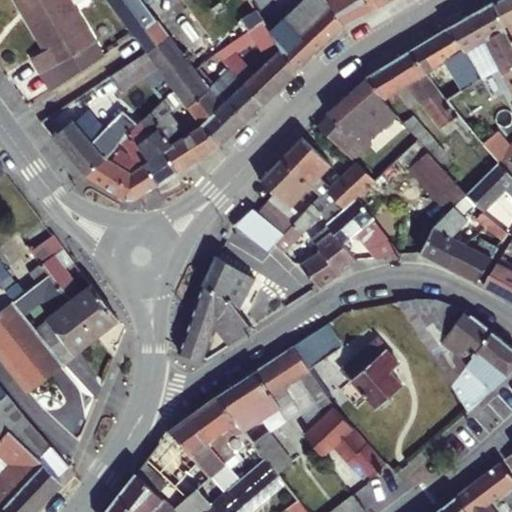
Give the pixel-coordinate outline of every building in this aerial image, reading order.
[(84,0),(17,0),(45,47),(33,55),(51,87),(104,56),(102,53),(74,6),(84,0)] [(155,19),(140,0),(108,0),(133,33),(133,34),(155,19)] [(228,0),(246,28),(262,19),(250,0),(228,0)] [(295,72),(344,26),(327,0),(301,0),(269,31),(295,72)] [(327,0),(344,26),(375,10),(368,0),(327,0)] [(368,0),(375,10),(391,0),(368,0)] [(511,0),(497,0),(493,3),(511,41),(511,0)] [(511,41),(493,3),(464,20),(479,46),(486,42),(500,69),(511,94),(511,41)] [(168,35),(155,19),(133,34),(147,52),(168,35)] [(295,72),(269,31),(262,19),(246,28),(247,32),(266,61),(243,83),(261,105),(295,72)] [(479,46),(464,20),(448,30),(466,53),(484,79),(500,69),(486,42),(479,46)] [(448,30),(409,53),(427,75),(445,63),(463,92),(484,79),(466,53),(448,30)] [(239,126),(221,104),(200,77),(168,35),(147,52),(174,90),(184,102),(195,117),(200,124),(218,144),(239,126)] [(166,97),(174,90),(147,52),(109,77),(121,93),(150,73),(166,97)] [(409,53),(365,79),(385,101),(398,93),(411,109),(420,102),(447,134),(455,127),(468,143),(477,137),(448,100),(427,75),(409,53)] [(463,92),(445,63),(427,75),(448,100),(463,92)] [(221,104),(239,126),(261,105),(243,83),(230,68),(213,85),(226,100),(221,104)] [(397,115),(385,101),(365,79),(327,113),(331,116),(318,128),(348,156),(397,115)] [(184,102),(174,90),(166,97),(141,121),(177,171),(218,144),(200,124),(187,134),(181,126),(170,111),(184,102)] [(85,174),(120,141),(131,131),(118,117),(102,131),(85,113),(75,122),(71,121),(54,136),(85,174)] [(419,140),(429,151),(440,164),(449,157),(414,115),(404,123),(419,140)] [(200,124),(195,117),(181,126),(187,134),(200,124)] [(157,185),(177,171),(141,121),(131,131),(120,141),(157,185)] [(484,146),(499,163),(502,166),(510,159),(511,156),(511,151),(498,135),(484,146)] [(322,214),(330,222),(358,199),(376,182),(355,162),(330,186),(321,178),(333,167),(302,137),(281,159),(312,188),(321,196),(315,203),(322,214)] [(417,161),(429,151),(419,140),(408,151),(417,161)] [(136,199),(157,185),(120,141),(85,174),(125,200),(136,199)] [(440,164),(429,151),(417,161),(408,170),(436,201),(456,182),(440,164)] [(276,193),(257,212),(282,235),(300,218),(291,208),(312,188),(281,159),(262,178),(276,193)] [(511,160),(510,159),(502,166),(511,175),(511,160)] [(407,172),(397,162),(381,178),(390,188),(407,172)] [(511,175),(502,166),(499,163),(467,195),(478,206),(483,210),(485,212),(507,191),(511,196),(511,175)] [(447,214),(467,195),(456,182),(436,201),(447,214)] [(478,206),(467,195),(447,214),(434,227),(422,253),(455,271),(469,245),(454,236),(469,221),(464,215),(472,206),(475,209),(478,206)] [(329,225),(345,245),(357,236),(376,259),(402,255),(358,199),(330,222),(328,223),(329,225)] [(322,214),(315,203),(300,218),(282,235),(275,243),(285,253),(322,214)] [(282,235),(257,212),(252,208),(234,228),(264,254),(275,243),(282,235)] [(485,212),(483,210),(477,221),(484,226),(490,217),(485,212)] [(507,233),(490,217),(484,226),(502,241),(507,233)] [(345,245),(329,225),(316,236),(320,241),(316,244),(320,250),(302,265),(318,289),(339,275),(357,261),(345,245)] [(472,247),(469,245),(455,271),(478,283),(498,249),(481,239),(476,249),(472,247)] [(264,268),(226,246),(218,257),(257,279),(264,268)] [(0,282),(14,300),(50,274),(97,335),(117,319),(90,283),(81,288),(54,254),(15,281),(0,261),(0,282)] [(216,256),(203,286),(226,299),(238,313),(257,279),(218,257),(216,256)] [(511,272),(497,265),(482,289),(511,304),(511,272)] [(63,362),(97,335),(50,274),(14,300),(24,312),(42,299),(47,299),(54,308),(52,312),(47,315),(51,321),(38,330),(63,362)] [(226,299),(203,286),(180,353),(204,362),(254,330),(238,313),(226,299)] [(400,303),(453,384),(493,331),(466,311),(443,342),(450,348),(444,353),(414,309),(425,306),(423,313),(432,319),(429,323),(442,332),(459,308),(434,299),(400,303)] [(63,362),(38,330),(24,312),(14,300),(0,312),(0,344),(1,346),(0,347),(0,355),(28,388),(63,362)] [(511,346),(493,331),(453,384),(470,411),(511,372),(511,346)] [(332,354),(318,332),(312,335),(327,358),(332,354)] [(312,335),(294,347),(309,369),(327,358),(312,335)] [(400,364),(377,338),(341,369),(375,409),(378,406),(381,410),(393,400),(390,397),(403,385),(392,372),(400,364)] [(333,404),(309,369),(294,347),(218,396),(245,430),(280,408),(287,420),(301,412),(312,428),(305,433),(315,445),(308,451),(316,462),(323,456),(333,447),(363,481),(368,477),(370,479),(377,474),(379,476),(382,472),(381,470),(388,464),(333,404)] [(0,453),(11,464),(0,475),(0,507),(5,511),(30,511),(61,483),(57,478),(40,460),(52,446),(0,384),(0,453)] [(218,396),(195,413),(216,438),(219,434),(222,433),(226,437),(230,434),(256,466),(266,457),(255,443),(245,430),(218,396)] [(170,430),(227,493),(241,480),(209,443),(216,438),(195,413),(170,430)] [(206,511),(227,493),(170,430),(134,476),(105,511),(206,511)] [(255,443),(266,457),(285,482),(300,472),(271,432),(255,443)] [(68,465),(52,446),(40,460),(57,478),(68,465)] [(227,493),(206,511),(254,511),(286,484),(285,482),(266,457),(256,466),(251,471),(241,480),(227,493)] [(511,475),(501,462),(457,495),(468,511),(496,511),(491,503),(511,486),(511,475)] [(353,495),(330,511),(365,511),(367,511),(353,495)] [(434,511),(468,511),(457,495),(434,511)] [(307,511),(298,500),(282,511),(307,511)]
